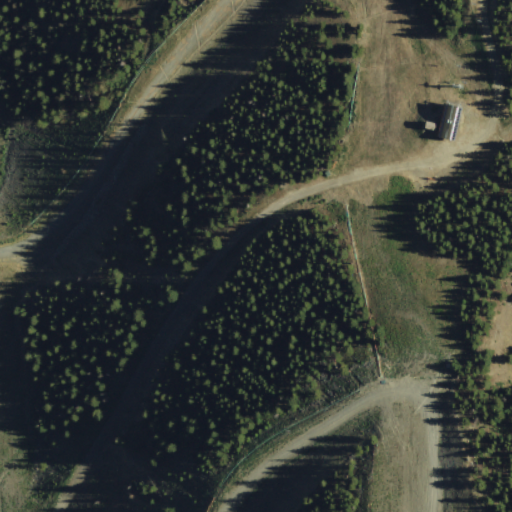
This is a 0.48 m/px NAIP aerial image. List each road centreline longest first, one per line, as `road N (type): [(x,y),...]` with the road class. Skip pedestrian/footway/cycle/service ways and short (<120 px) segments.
road 1 (track): [(398,0),(447,61),(504,95),(496,147),(465,168),(299,196)]
road 2 (track): [(299,196),(207,272),(59,511)]
road 3 (track): [(205,0),(134,125),(72,209),(0,255)]
road 4 (track): [(413,390),(256,463),(219,511)]
road 5 (track): [(413,390),(437,405),(442,426),(427,511)]
